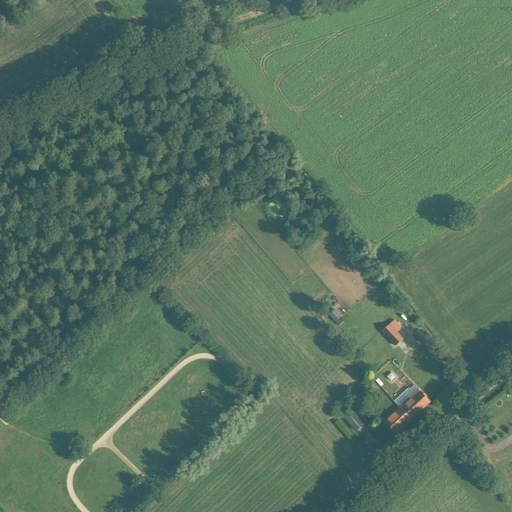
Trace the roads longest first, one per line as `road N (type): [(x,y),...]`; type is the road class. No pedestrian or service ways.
road 1 (track): [(203,30),(0,113)]
road 2 (unclassified): [(350,511),(511,368)]
